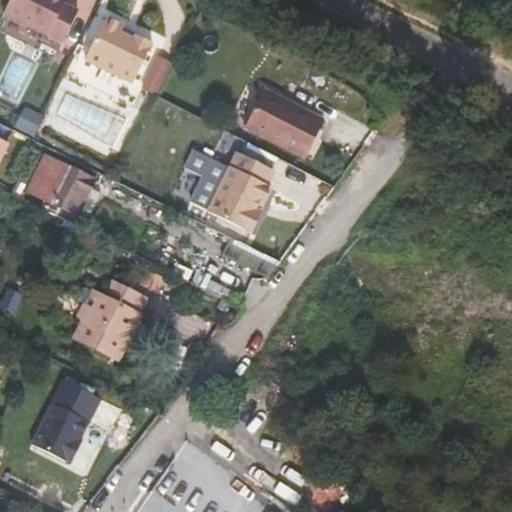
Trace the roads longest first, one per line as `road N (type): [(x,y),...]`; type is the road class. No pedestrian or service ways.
road 1 (residential): [(460,59),(112,511)]
road 2 (residential): [(337,0),(460,59)]
